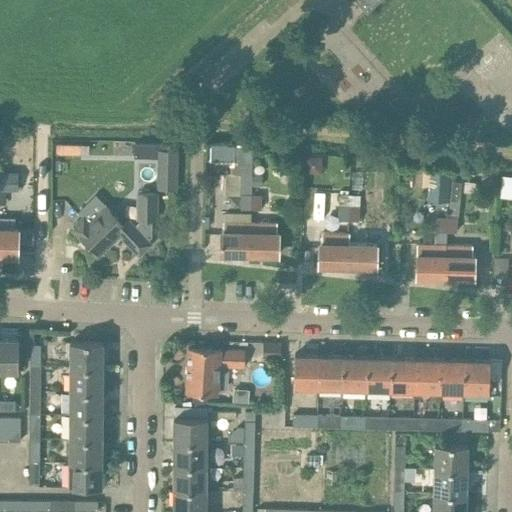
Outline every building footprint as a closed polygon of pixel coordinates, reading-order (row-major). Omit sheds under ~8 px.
[(355,0),(366,12),(379,0),(355,0)] [(0,171),(9,172),(10,141),(0,140),(0,171)] [(56,142),(55,153),(80,154),(80,143),(56,142)] [(251,208),(251,194),(252,174),(251,174),(251,145),(242,145),(242,146),(233,146),(233,160),(233,164),(241,164),(240,208),(251,208)] [(177,187),(178,149),(158,149),(158,186),(177,187)] [(305,154),(304,172),(321,173),(322,155),(305,154)] [(429,183),(428,199),(448,200),(448,170),(429,170),(429,183)] [(19,172),(15,172),(9,172),(0,171),(0,188),(18,189),(19,172)] [(252,174),(251,186),(262,187),(263,175),(252,174)] [(511,174),(502,174),(500,194),(511,195),(511,174)] [(447,218),(447,230),(457,231),(457,218),(462,180),(453,180),(449,218),(447,218)] [(156,217),(157,192),(139,192),(138,217),(140,217),(140,221),(135,226),(128,219),(125,222),(123,225),(116,219),(118,217),(106,205),(89,221),(84,215),(71,227),(97,254),(119,233),(138,254),(150,243),(147,240),(152,235),(152,217),(156,217)] [(251,194),(251,208),(261,208),(261,195),(251,194)] [(339,194),(339,205),(349,205),(350,194),(339,194)] [(350,194),(349,205),(359,205),(360,194),(350,194)] [(240,196),(230,196),(230,206),(240,207),(240,196)] [(447,230),(447,218),(447,204),(437,204),(436,217),(437,217),(436,230),(446,230),(447,230)] [(349,219),(349,205),(339,205),(338,205),(338,218),(349,219)] [(349,205),(349,219),(359,219),(359,205),(349,205)] [(250,252),(251,220),(225,219),(224,230),(222,230),(221,252),(250,252)] [(251,220),(250,252),(279,253),(279,231),(277,231),(277,221),(251,220)] [(0,227),(0,254),(18,255),(18,245),(18,228),(0,227)] [(18,228),(18,245),(34,245),(34,228),(18,228)] [(417,253),(416,275),(430,276),(442,276),(445,276),(445,254),(445,243),(446,230),(436,230),(434,230),(434,243),(417,243),(417,253)] [(348,243),(349,243),(349,232),(322,231),(321,242),(319,242),(319,264),(347,264),(348,243)] [(377,243),(349,243),(348,243),(347,264),(376,265),(377,243)] [(472,244),(445,243),(445,254),(445,276),(474,276),(474,255),(472,255),(472,244)] [(0,338),(0,369),(18,369),(18,339),(0,338)] [(71,365),(101,365),(102,341),(71,341),(71,365)] [(263,342),(262,357),(279,358),(280,342),(263,342)] [(30,365),(40,365),(41,344),(31,344),(30,365)] [(220,349),(189,347),(187,391),(193,391),(192,400),(195,401),(195,402),(205,403),(205,401),(207,402),(207,391),(217,392),(219,364),(244,365),(244,351),(220,350),(220,349)] [(296,354),(295,384),(318,385),(319,355),(296,354)] [(319,355),(318,385),(319,385),(320,385),(343,385),(344,355),(321,355),(320,355),(319,355)] [(344,355),(343,385),(367,386),(368,356),(344,355)] [(368,356),(367,386),(390,387),(391,357),(368,356)] [(391,357),(390,387),(391,387),(414,388),(415,358),(392,357),(391,357)] [(415,358),(414,388),(416,388),(439,388),(440,388),(441,358),(440,358),(416,358),(415,358)] [(441,358),(440,388),(463,389),(463,359),(441,358)] [(463,359),(463,389),(464,389),(488,390),(488,380),(489,360),(465,359),(463,359)] [(40,389),(40,365),(30,365),(30,389),(40,389)] [(101,389),(101,365),(71,365),(71,389),(101,389)] [(40,413),(40,389),(30,389),(30,413),(40,413)] [(101,414),(101,389),(71,389),(70,413),(101,414)] [(0,399),(0,409),(15,410),(15,400),(0,399)] [(176,417),(175,417),(175,432),(175,441),(206,442),(206,433),(206,418),(236,418),(236,415),(236,411),(212,411),(212,405),(205,405),(205,407),(195,407),(176,407),(176,417)] [(245,434),(244,442),(254,442),(255,434),(255,421),(255,410),(245,410),(245,420),(245,434)] [(40,437),(40,413),(30,413),(30,437),(40,437)] [(101,438),(101,414),(70,413),(70,437),(101,438)] [(292,414),(292,425),(316,426),(317,414),(313,414),(301,414),(292,414)] [(317,414),(316,426),(318,426),(342,426),(342,415),(320,414),(319,414),(318,414),(317,414)] [(0,440),(20,440),(20,416),(0,415),(0,440)] [(342,415),(342,426),(366,427),(366,416),(342,415)] [(366,416),(366,427),(389,428),(389,416),(366,416)] [(389,416),(389,428),(390,428),(412,428),(414,428),(415,423),(415,417),(414,417),(391,416),(389,416)] [(415,423),(414,428),(439,429),(439,418),(415,417),(415,423)] [(439,418),(439,429),(461,430),(462,418),(439,418)] [(462,418),(461,430),(463,430),(488,430),(488,419),(463,418),(462,418)] [(227,440),(227,441),(243,441),(244,425),(237,425),(227,435),(227,440)] [(40,461),(40,437),(30,437),(29,461),(40,461)] [(101,462),(101,438),(70,437),(70,461),(101,462)] [(206,442),(175,441),(175,458),(175,465),(206,465),(206,458),(206,442)] [(244,459),(244,466),(254,466),(254,459),(254,442),(244,442),(244,459)] [(435,467),(466,468),(466,444),(436,443),(435,467)] [(394,467),(404,467),(405,445),(395,445),(394,467)] [(39,482),(40,461),(29,461),(29,482),(39,482)] [(101,486),(101,462),(70,461),(70,485),(101,486)] [(206,465),(175,465),(174,483),(174,489),(205,489),(205,483),(206,465)] [(243,484),(243,489),(253,489),(253,484),(254,466),(244,466),(243,484)] [(404,490),(404,467),(394,467),(394,490),(404,490)] [(465,492),(466,468),(435,467),(435,491),(465,492)] [(205,489),(174,489),(174,508),(174,511),(205,511),(205,508),(205,489)] [(242,509),(242,511),(252,511),(252,509),(253,489),(243,489),(242,509)] [(397,511),(403,511),(404,490),(394,490),(393,511),(397,511)] [(464,511),(465,492),(435,491),(434,511),(464,511)] [(25,509),(25,500),(1,500),(1,509),(25,509)] [(49,509),(49,500),(25,500),(25,509),(49,509)] [(73,509),(73,500),(49,500),(49,509),(73,509)] [(73,500),(73,509),(98,510),(98,500),(73,500)]
